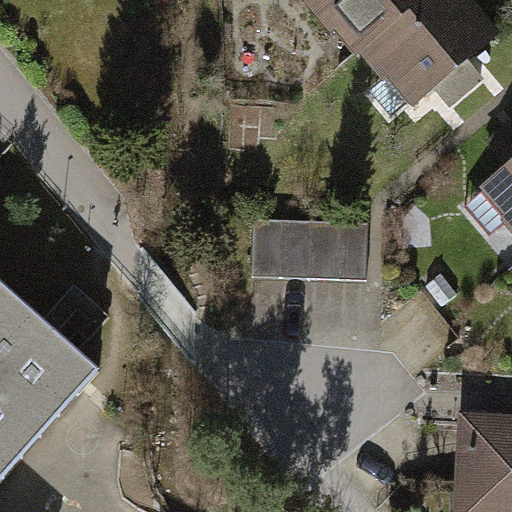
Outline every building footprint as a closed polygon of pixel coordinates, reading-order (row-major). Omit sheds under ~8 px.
[(316,0),(373,64),(445,0),(316,0)] [(445,0),(373,64),(425,122),(511,45),(511,34),(481,0),(445,0)] [(511,176),(486,197),(511,229),(511,176)] [(371,226),(257,223),(255,279),(369,282),(371,226)] [(0,498),(104,380),(0,288),(0,498)] [(511,511),(511,418),(471,417),(467,511),(511,511)]
